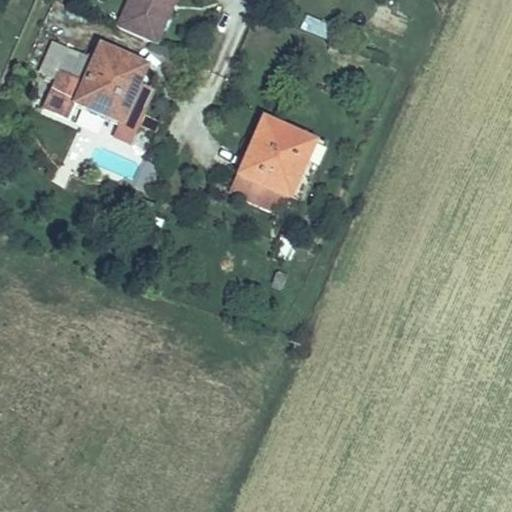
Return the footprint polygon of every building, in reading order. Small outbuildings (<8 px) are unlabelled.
[(130,0),(117,29),(155,46),(175,0),(130,0)] [(144,69),(99,49),(94,63),(55,46),(42,76),(56,81),(44,110),(69,121),(76,105),(120,124),(144,69)] [(290,198),(291,198),(315,144),(314,144),(293,134),(290,140),(262,127),(232,193),(281,215),(290,198)] [(327,149),(315,144),(291,198),(303,203),(327,149)] [(301,229),(286,222),(279,239),(295,245),(301,229)]
